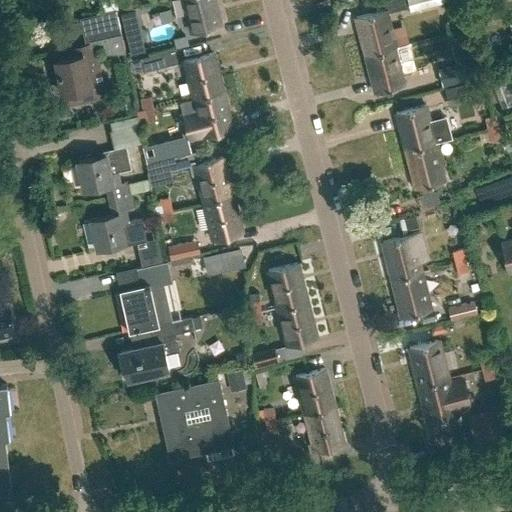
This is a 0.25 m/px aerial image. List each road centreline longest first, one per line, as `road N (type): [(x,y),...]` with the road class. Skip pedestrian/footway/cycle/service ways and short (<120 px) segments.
road 1 (residential): [(400,502),(271,0)]
road 2 (unclassified): [(82,511),(22,222)]
